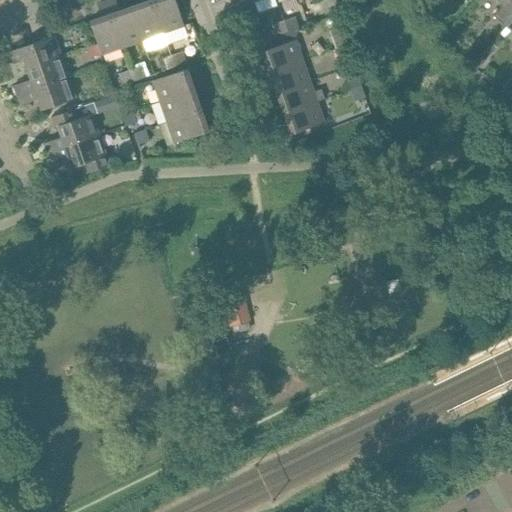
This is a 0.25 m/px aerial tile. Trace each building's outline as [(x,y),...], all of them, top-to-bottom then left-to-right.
[(110,0),(106,2),(122,48),(142,41),(130,7),(117,12),(113,0),(110,0)] [(130,7),(142,41),(163,34),(150,0),(142,0),(143,3),(130,7)] [(150,0),(163,34),(184,26),(174,0),(150,0)] [(229,0),(232,9),(253,2),(252,0),(229,0)] [(333,0),(328,0),(322,2),(326,13),(336,9),(333,0)] [(493,16),(505,27),(511,19),(511,0),(497,0),(503,5),(493,16)] [(89,22),(100,55),(122,48),(106,2),(98,5),(102,17),(89,22)] [(326,13),(322,2),(311,6),(314,17),(326,13)] [(296,17),(283,21),(286,31),(299,27),(296,17)] [(271,25),(275,35),(286,31),(283,21),(271,25)] [(239,31),(243,41),(255,38),(251,27),(239,31)] [(346,45),(342,35),(331,39),(335,49),(346,45)] [(23,59),(27,70),(61,58),(53,36),(2,54),(6,64),(23,59)] [(295,40),(279,46),(261,52),(266,65),(253,70),(256,77),(302,61),(295,40)] [(350,58),(346,45),(335,49),(339,62),(350,58)] [(174,67),(185,63),(181,52),(171,56),(174,67)] [(174,67),(171,56),(159,60),(163,71),(174,67)] [(68,78),(61,58),(27,70),(30,80),(13,86),(17,96),(68,78)] [(276,93),(309,81),(302,61),(256,77),(259,85),(271,80),(276,93)] [(152,81),(159,102),(193,90),(189,78),(201,73),(198,65),(152,81)] [(130,70),(133,81),(146,77),(142,66),(130,70)] [(133,81),(130,70),(118,74),(122,85),(133,81)] [(345,78),(349,90),(360,86),(356,75),(345,78)] [(68,78),(17,96),(20,105),(37,99),(41,111),(75,99),(68,78)] [(270,118),(316,102),(309,81),(276,93),(280,106),(267,110),(270,118)] [(511,101),(511,83),(510,82),(501,91),(511,101)] [(364,97),(360,86),(349,90),(353,101),(364,97)] [(159,102),(166,122),(213,107),(210,99),(197,103),(193,90),(159,102)] [(129,100),(118,104),(121,115),(133,111),(129,100)] [(316,102),(270,118),(273,125),(285,121),(290,135),(323,123),(316,102)] [(98,114),(94,103),(72,110),(76,120),(57,126),(61,137),(44,143),(47,153),(98,136),(91,116),(98,114)] [(215,114),(213,107),(166,122),(174,143),(207,132),(203,118),(215,114)] [(121,115),(126,127),(137,124),(133,111),(121,115)] [(149,142),(145,131),(134,135),(138,146),(149,142)] [(109,166),(105,156),(98,136),(47,153),(51,163),(68,157),(72,168),(83,164),(86,174),(109,166)] [(386,283),(389,294),(400,292),(398,280),(386,283)] [(239,296),(223,300),(231,332),(247,328),(239,296)] [(207,342),(226,337),(218,307),(199,312),(207,342)] [(225,338),(210,344),(215,357),(230,351),(225,338)] [(100,362),(85,366),(90,386),(105,383),(100,362)] [(259,385),(256,394),(269,397),(271,389),(259,385)]
